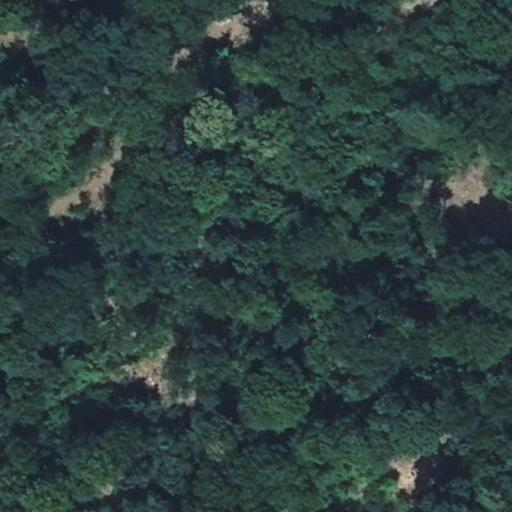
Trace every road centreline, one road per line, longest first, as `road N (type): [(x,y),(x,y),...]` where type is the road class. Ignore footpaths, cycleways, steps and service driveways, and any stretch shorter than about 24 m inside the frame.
road 1 (track): [(511,115),(369,158),(0,308)]
road 2 (track): [(130,511),(0,382)]
